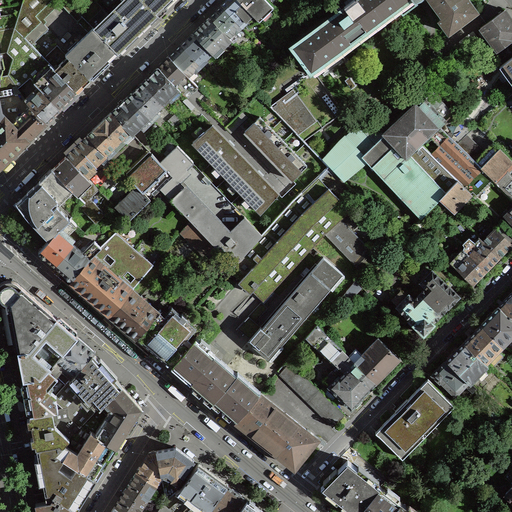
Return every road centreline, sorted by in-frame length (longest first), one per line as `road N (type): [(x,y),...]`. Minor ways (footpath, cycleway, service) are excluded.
road 1 (residential): [(0,190),(200,0)]
road 2 (residential): [(468,316),(294,497)]
road 3 (secondary): [(55,291),(175,395)]
road 4 (secondary): [(175,395),(294,497)]
road 5 (tertiary): [(94,511),(175,395)]
